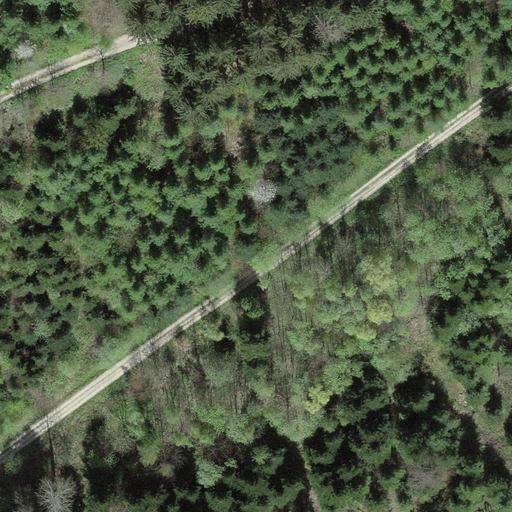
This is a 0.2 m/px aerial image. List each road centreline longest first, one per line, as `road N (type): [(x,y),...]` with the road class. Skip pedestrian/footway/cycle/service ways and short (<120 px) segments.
road 1 (track): [(511,90),(0,448)]
road 2 (track): [(0,100),(79,62),(263,0)]
